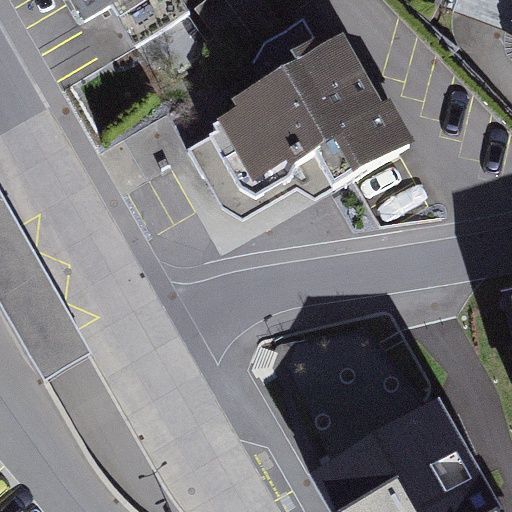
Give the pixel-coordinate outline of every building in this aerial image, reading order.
[(188,0),(71,0),(85,24),(115,7),(138,48),(197,14),(188,0)] [(337,59),(184,146),(224,216),(245,226),(298,192),(319,204),(395,161),(337,59)] [(94,356),(0,189),(0,305),(45,383),(94,356)] [(511,302),(494,307),(511,393),(511,302)] [(392,352),(300,400),(344,473),(309,490),(321,511),(504,511),(455,420),(438,416),(392,352)]
